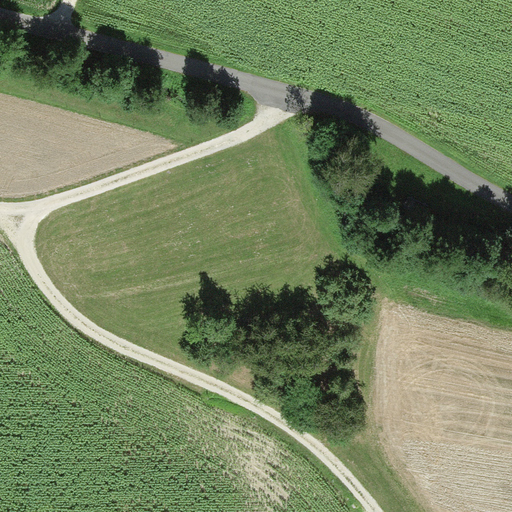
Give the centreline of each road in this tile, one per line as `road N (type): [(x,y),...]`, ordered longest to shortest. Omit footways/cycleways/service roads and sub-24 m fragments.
road 1 (track): [(369,511),(335,468),(251,404),(89,333),(61,310),(23,251),(42,210),(258,126),(272,93)]
road 2 (unclassified): [(511,206),(389,140),(272,93),(0,31)]
